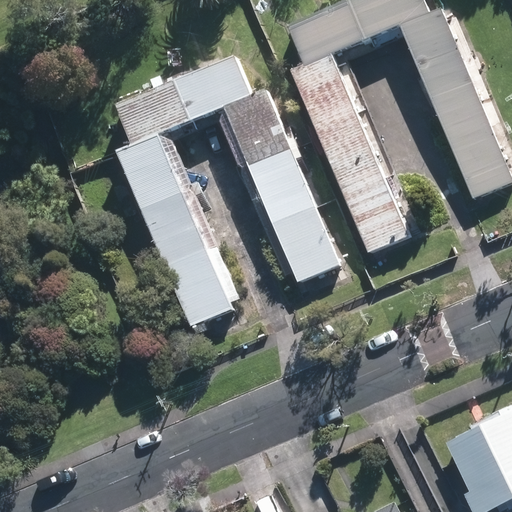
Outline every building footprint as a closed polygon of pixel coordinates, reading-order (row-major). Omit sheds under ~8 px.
[(316,61),(439,12),(433,0),(357,0),(300,23),(316,61)] [(511,186),(511,164),(450,10),(412,25),(482,199),(511,186)] [(143,142),(263,94),(247,54),(127,102),(143,142)] [(416,235),(343,54),(304,70),(377,251),(416,235)] [(306,279),(347,263),(278,91),(237,107),(306,279)] [(241,307),(170,133),(130,149),(201,323),(241,307)] [(479,429),(454,441),(477,489),(472,491),(481,511),(491,511),(511,502),(511,408),(477,424),(479,429)] [(376,511),(408,511),(402,499),(376,511)]
